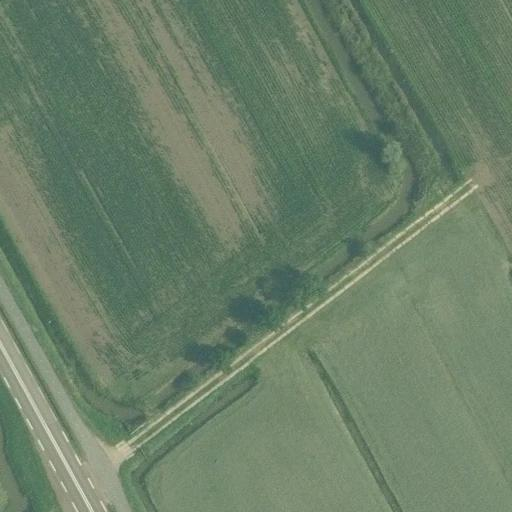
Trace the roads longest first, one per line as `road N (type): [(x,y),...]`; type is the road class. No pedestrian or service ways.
road 1 (track): [(444,206),(100,470)]
road 2 (unclassified): [(122,511),(0,287)]
road 3 (track): [(335,0),(444,206)]
road 4 (primary): [(90,511),(0,346)]
